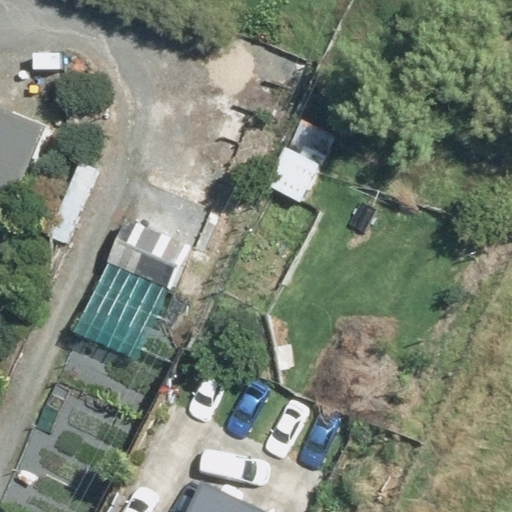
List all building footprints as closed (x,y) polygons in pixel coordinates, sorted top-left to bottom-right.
[(212,26),(173,90),(257,143),(297,79),(212,26)] [(0,255),(56,126),(0,101),(0,255)] [(350,139),(313,117),(278,176),(316,198),(350,139)] [(223,191),(154,165),(106,294),(174,320),(223,191)] [(272,511),(219,484),(204,511),(272,511)]
